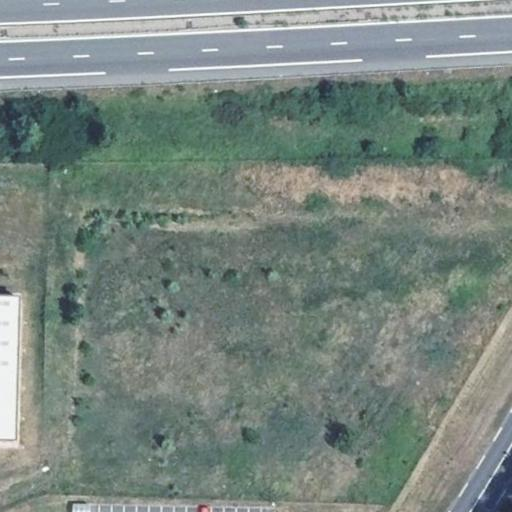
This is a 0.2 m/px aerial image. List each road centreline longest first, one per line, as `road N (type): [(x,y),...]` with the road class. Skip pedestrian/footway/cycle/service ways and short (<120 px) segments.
road 1 (motorway): [(0,62),(511,36)]
road 2 (motorway): [(227,0),(0,12)]
